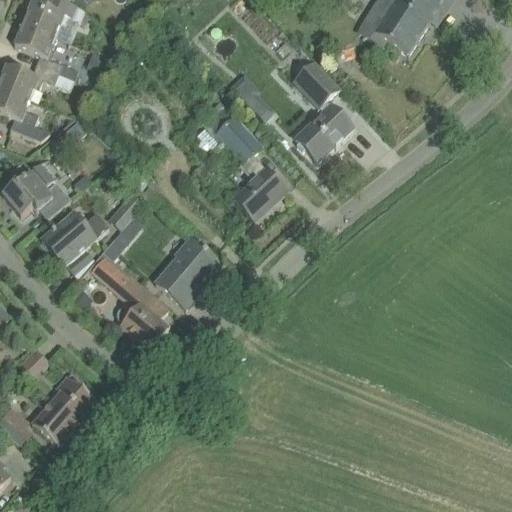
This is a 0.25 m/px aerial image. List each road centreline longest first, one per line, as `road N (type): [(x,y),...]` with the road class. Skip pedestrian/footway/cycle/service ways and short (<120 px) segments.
road 1 (tertiary): [(160,408),(296,255),(460,122),(511,67)]
road 2 (residential): [(160,408),(55,319),(0,252)]
road 3 (tertiary): [(72,511),(160,408)]
